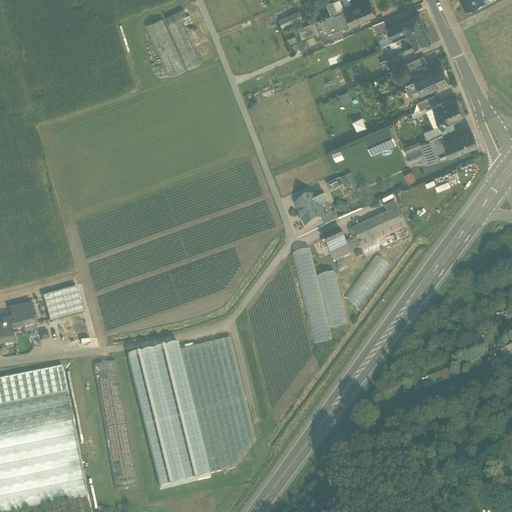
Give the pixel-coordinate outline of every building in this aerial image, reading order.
[(339,0),(335,0),(333,1),(326,4),(331,15),(314,22),(318,32),(320,37),(340,29),(344,27),(344,28),(346,29),(348,29),(349,27),(350,26),(349,25),(350,24),(344,10),(343,7),(339,0)] [(368,0),(367,0),(344,10),(350,24),(351,25),(360,21),(361,24),(370,20),(369,18),(375,15),(368,0)] [(461,0),(466,9),(483,0),(461,0)] [(199,64),(179,19),(186,16),(183,10),(164,18),(187,69),(199,64)] [(299,11),(278,20),(282,29),(303,19),(299,11)] [(418,15),(402,22),(406,30),(408,35),(424,28),(418,15)] [(185,70),(162,18),(145,26),(168,78),(185,70)] [(383,20),(373,25),(376,32),(387,27),(383,20)] [(318,32),(314,22),(301,28),(305,38),(315,34),(315,33),(318,32)] [(402,22),(394,26),(395,26),(398,34),(406,30),(402,22)] [(395,26),(388,29),(391,37),(398,34),(395,26)] [(424,28),(408,35),(410,40),(414,48),(430,41),(424,28)] [(340,29),(320,37),(320,38),(319,38),(321,43),(322,43),(323,43),(342,35),(340,29)] [(410,40),(402,43),(406,52),(414,48),(410,40)] [(396,55),(387,59),(389,65),(399,61),(396,55)] [(423,55),(407,63),(410,70),(427,62),(423,55)] [(387,59),(380,62),(383,68),(389,65),(387,59)] [(441,65),(404,81),(407,87),(416,83),(421,94),(448,82),(441,65)] [(416,83),(407,87),(412,98),(421,94),(416,83)] [(421,94),(412,98),(413,102),(423,98),(421,94)] [(443,106),(442,106),(448,121),(451,120),(463,115),(456,100),(443,106)] [(448,121),(442,106),(443,106),(441,103),(433,107),(440,124),(448,121)] [(425,107),(413,113),(414,116),(427,111),(426,110),(426,109),(425,107)] [(440,124),(433,107),(426,109),(426,110),(427,111),(434,127),(440,124)] [(362,117),(352,121),(355,130),(365,127),(362,117)] [(434,127),(424,131),(428,140),(441,134),(454,128),(451,120),(448,121),(440,124),(434,127)] [(389,129),(365,140),(371,155),(395,145),(389,129)] [(470,131),(444,142),(450,156),(476,145),(470,131)] [(441,134),(431,139),(440,161),(450,156),(444,142),(441,134)] [(428,140),(420,144),(427,161),(429,165),(440,161),(431,139),(428,140)] [(420,144),(403,151),(409,165),(420,160),(421,164),(427,161),(420,144)] [(340,151),(332,154),(335,161),(343,158),(340,151)] [(41,162),(0,173),(0,308),(42,297),(76,288),(41,162)] [(407,183),(415,179),(411,171),(403,174),(407,183)] [(341,179),(327,185),(330,193),(345,187),(341,179)] [(322,194),(296,205),(305,227),(321,220),(324,219),(324,217),(319,207),(326,203),(322,194)] [(345,213),(348,205),(337,201),(334,209),(345,213)] [(395,203),(384,208),(387,214),(398,209),(395,203)] [(357,239),(361,248),(406,228),(398,209),(387,214),(353,230),(357,239)] [(335,212),(324,217),(324,219),(321,220),(324,226),(338,220),(335,212)] [(340,230),(323,238),(330,254),(333,253),(347,246),(346,244),(340,230)] [(353,240),(346,244),(347,246),(350,253),(361,248),(357,239),(353,240)] [(347,246),(333,253),(337,261),(350,255),(350,253),(347,246)] [(293,253),(312,344),(331,340),(328,327),(345,324),(334,272),(315,276),(309,249),(293,253)] [(359,308),(389,265),(374,255),(344,298),(359,308)] [(76,288),(42,297),(43,297),(49,322),(83,313),(76,288)] [(31,305),(10,311),(13,321),(8,322),(10,331),(27,327),(28,327),(36,325),(31,305)] [(7,322),(0,323),(0,347),(13,344),(13,345),(14,345),(10,331),(8,322),(8,321),(7,321),(7,322)] [(234,338),(180,351),(210,474),(235,468),(258,437),(234,338)] [(511,346),(502,350),(508,364),(511,362),(511,346)] [(500,360),(491,364),(496,379),(506,375),(500,360)] [(116,362),(93,366),(115,490),(137,486),(116,362)] [(0,406),(67,393),(62,367),(0,379),(0,406)] [(67,393),(0,406),(0,511),(5,511),(87,496),(67,393)]
